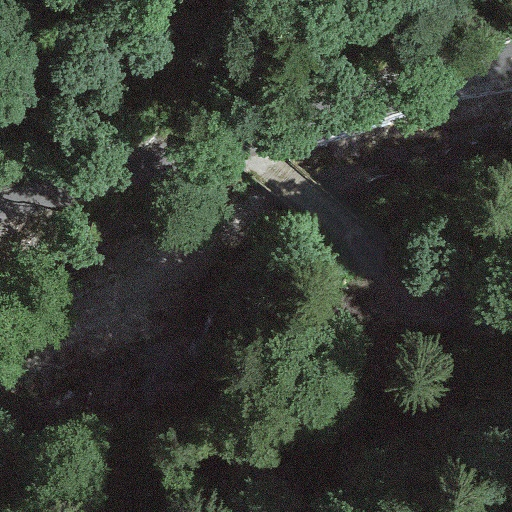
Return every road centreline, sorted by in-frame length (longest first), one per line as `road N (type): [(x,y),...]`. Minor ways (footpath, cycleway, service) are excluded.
road 1 (track): [(511,326),(414,294),(270,176),(256,138)]
road 2 (track): [(256,138),(0,207)]
road 3 (track): [(511,67),(256,138)]
